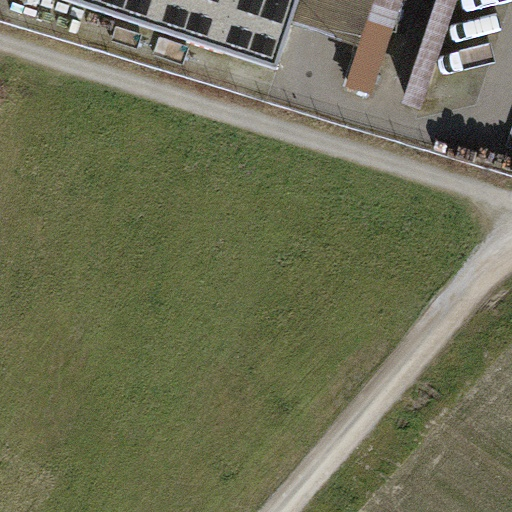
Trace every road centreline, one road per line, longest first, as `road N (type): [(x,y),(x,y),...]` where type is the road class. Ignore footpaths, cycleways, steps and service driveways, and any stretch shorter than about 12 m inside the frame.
road 1 (track): [(0,48),(511,206)]
road 2 (track): [(511,265),(297,511)]
